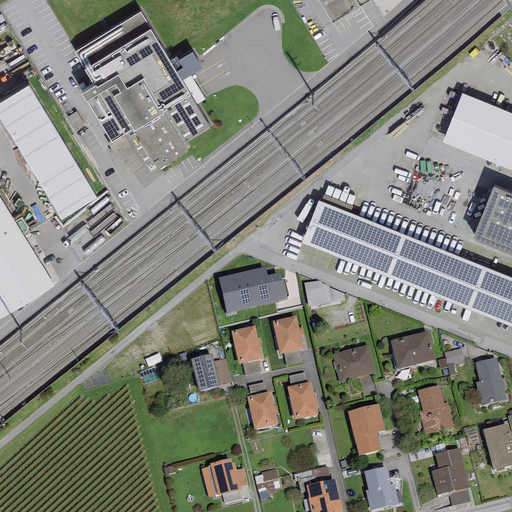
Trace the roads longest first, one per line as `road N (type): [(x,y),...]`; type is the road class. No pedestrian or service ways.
road 1 (residential): [(511,349),(245,244),(0,444)]
road 2 (unclassified): [(0,335),(410,0)]
road 3 (unknown): [(28,12),(152,214)]
road 4 (unknown): [(414,143),(387,180),(391,206),(511,256)]
road 5 (unknown): [(0,125),(77,276)]
